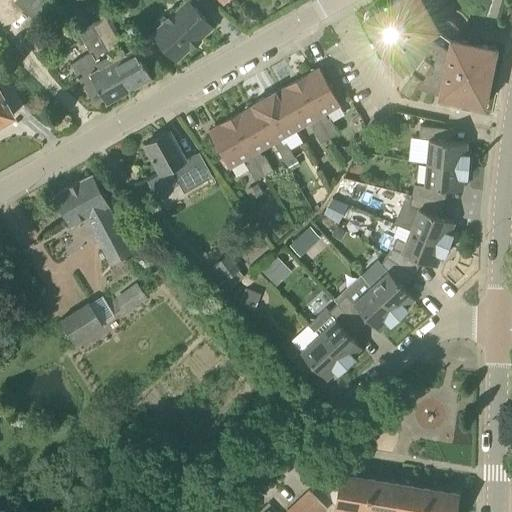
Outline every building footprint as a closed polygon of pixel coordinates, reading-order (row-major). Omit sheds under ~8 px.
[(15,0),(14,1),(37,22),(53,4),(48,0),(15,0)] [(186,0),(175,10),(174,9),(162,20),(162,21),(150,33),(176,62),(215,27),(190,0),(186,0)] [(387,57),(389,56),(391,61),(394,65),(398,70),(403,65),(409,71),(399,86),(409,93),(415,84),(419,86),(422,88),(429,90),(433,92),(439,93),(439,95),(479,103),(481,92),(486,93),(493,59),(488,58),(490,47),(459,40),(459,35),(457,31),(454,26),(448,22),(443,20),(438,20),(433,21),(420,0),(394,0),(374,12),(377,16),(367,22),(377,39),(387,57)] [(91,20),(129,89),(151,76),(135,47),(125,53),(104,13),(91,20)] [(106,102),(129,89),(91,20),(77,28),(90,53),(71,64),(89,96),(90,96),(90,95),(99,89),(106,102)] [(319,67),(297,80),(330,138),(339,133),(330,117),(328,119),(325,113),(340,104),(319,67)] [(321,143),(330,138),(297,80),(275,92),(275,91),(274,92),(296,130),(311,121),(314,126),(312,128),(321,143)] [(0,122),(2,122),(4,122),(8,120),(9,118),(14,115),(0,90),(0,122)] [(252,104),(274,142),(286,163),(295,158),(286,142),(284,143),(281,138),(296,130),(274,92),(252,104)] [(230,118),(263,176),(273,170),(264,155),(262,156),(259,151),(274,142),(252,104),(252,105),(230,118)] [(255,181),(263,176),(230,118),(208,130),(229,168),(245,159),(248,164),(246,165),(255,181)] [(420,125),(419,138),(429,139),(429,140),(428,148),(426,162),(468,166),(470,155),(466,154),(467,147),(467,142),(457,141),(452,141),(444,140),(439,140),(440,127),(420,125)] [(145,146),(161,174),(170,169),(183,193),(212,178),(199,153),(185,161),(170,132),(169,131),(168,132),(146,144),(144,144),(145,146)] [(339,146),(339,154),(350,154),(350,146),(339,146)] [(359,150),(356,163),(364,165),(368,162),(371,154),(359,150)] [(414,184),(412,194),(439,201),(442,187),(447,188),(462,189),(463,188),(464,178),(467,178),(468,175),(468,166),(426,162),(424,185),(414,184)] [(132,252),(91,174),(89,175),(56,193),(54,194),(71,224),(86,216),(110,263),(132,252)] [(347,177),(343,195),(360,199),(364,181),(347,177)] [(247,191),(252,199),(261,193),(256,185),(247,191)] [(403,201),(394,223),(410,230),(449,246),(453,234),(450,233),(454,222),(440,217),(435,215),(439,201),(412,194),(410,204),(403,201)] [(333,197),(323,214),(333,220),(343,202),(333,197)] [(345,229),(337,223),(331,232),(340,237),(345,229)] [(392,248),(387,256),(408,270),(417,258),(422,260),(425,261),(437,266),(441,255),(444,257),(449,246),(410,230),(405,241),(402,240),(396,238),(392,248)] [(308,253),(319,241),(308,231),(297,243),(308,253)] [(228,253),(213,265),(225,281),(223,283),(227,288),(231,285),(232,287),(245,277),(239,270),(240,269),(228,253)] [(388,270),(371,286),(399,317),(408,309),(406,306),(409,303),(414,299),(408,292),(404,287),(399,283),(408,270),(387,256),(381,263),(388,270)] [(277,257),(263,270),(271,278),(285,265),(277,257)] [(125,312),(146,296),(137,284),(116,300),(125,312)] [(347,295),(338,303),(357,324),(366,316),(369,319),(374,324),(379,331),(388,323),(390,325),(399,317),(371,286),(354,302),(347,295)] [(246,289),(239,305),(254,311),(260,295),(246,289)] [(74,343),(104,325),(90,302),(60,320),(74,343)] [(325,308),(308,324),(318,335),(346,366),(355,358),(353,355),(361,347),(352,336),(351,335),(348,332),(357,324),(338,303),(328,312),(325,308)] [(294,344),(285,352),(287,354),(298,367),(307,358),(311,362),(316,368),(327,379),(335,371),(338,374),(343,369),(346,366),(318,335),(312,340),(301,351),(294,344)] [(337,506),(335,511),(366,511),(372,479),(341,474),(336,506),(337,506)] [(372,479),(366,511),(394,511),(399,484),(372,479)] [(394,511),(423,511),(427,489),(399,484),(394,511)] [(423,511),(454,511),(457,494),(427,489),(423,511)] [(300,499),(312,511),(323,511),(327,509),(309,490),(300,499)] [(295,511),(312,511),(300,499),(291,508),(295,511)]
